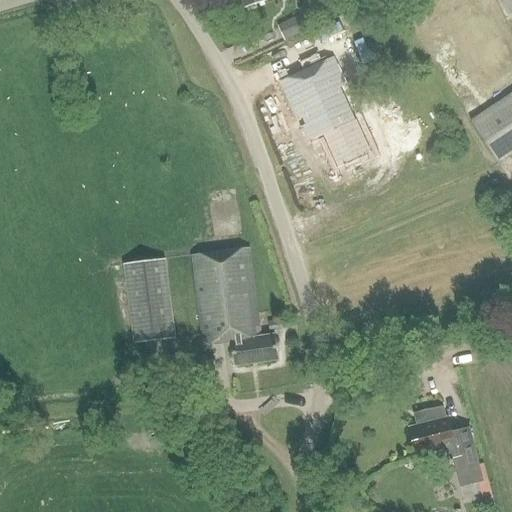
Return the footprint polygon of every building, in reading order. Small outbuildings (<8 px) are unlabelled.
[(241,0),(244,8),(265,1),(264,0),(241,0)] [(298,17),(277,26),(284,41),(305,31),(298,17)] [(339,167),(368,154),(353,121),(361,118),(334,57),(278,82),(305,142),(324,134),(339,167)] [(511,94),(471,122),(499,163),(511,154),(511,94)] [(191,257),(193,272),(202,346),(232,342),(235,366),(278,361),(275,335),(259,337),(248,250),(191,257)] [(134,343),(176,338),(165,258),(124,263),(134,343)] [(281,331),(280,321),(268,322),(269,332),(281,331)] [(481,474),(487,472),(484,462),(479,464),(470,428),(453,433),(449,418),(447,419),(444,407),(426,410),(414,414),(417,426),(409,428),(416,456),(446,448),(450,460),(454,459),(461,487),(483,481),(481,474)]
